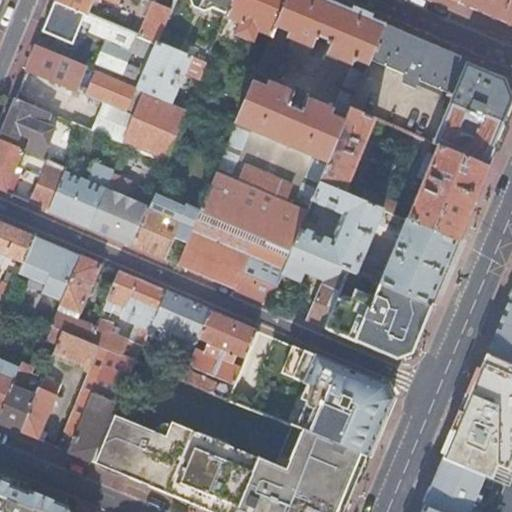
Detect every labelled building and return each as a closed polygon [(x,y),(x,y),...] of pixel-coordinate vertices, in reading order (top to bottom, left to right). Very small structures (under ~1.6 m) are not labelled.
[(57,0),(56,3),(84,14),(89,16),(92,7),(98,9),(101,0),(107,0),(111,2),(117,4),(118,0),(57,0)] [(189,0),(191,1),(198,4),(199,0),(202,0),(210,3),(208,8),(215,11),(228,17),(235,0),(189,0)] [(199,0),(198,4),(191,1),(195,9),(208,14),(215,11),(208,8),(210,3),(202,0),(199,0)] [(232,179),(252,130),(316,156),(295,205),(309,211),(314,201),(321,183),(352,109),(372,61),(386,26),(370,20),(323,0),(289,0),(273,38),(237,126),(233,136),(217,173),(232,179)] [(235,0),(228,17),(227,19),(241,25),(236,35),(254,43),(259,33),(273,38),(289,0),(235,0)] [(511,0),(461,0),(460,3),(511,25),(511,0)] [(84,14),(56,3),(43,33),(71,45),(84,14)] [(172,12),(153,4),(140,37),(159,44),(172,12)] [(159,44),(140,37),(96,19),(80,58),(137,81),(142,68),(129,63),(134,52),(151,58),(139,90),(146,93),(189,111),(191,107),(192,105),(187,103),(190,95),(195,97),(208,65),(191,58),(159,44)] [(421,82),(454,95),(468,61),(399,32),(386,26),(372,61),(384,66),(408,76),(404,84),(417,90),(421,82)] [(196,46),(191,58),(208,65),(213,53),(196,46)] [(85,68),(37,48),(27,73),(75,92),(85,68)] [(468,61),(454,95),(434,143),(440,146),(490,167),(508,124),(511,113),(511,85),(510,79),(468,61)] [(136,89),(96,73),(87,96),(108,104),(96,134),(125,146),(167,164),(189,111),(146,93),(137,116),(127,112),(136,89)] [(192,105),(195,97),(190,95),(187,103),(192,105)] [(39,122),(43,112),(15,101),(6,123),(1,136),(17,143),(19,143),(21,137),(31,141),(26,154),(28,155),(34,157),(47,126),(39,122)] [(352,109),(321,183),(345,193),(376,119),(352,109)] [(0,191),(11,196),(20,176),(28,155),(26,154),(0,143),(0,191)] [(409,220),(459,241),(487,173),(490,167),(440,146),(436,154),(429,151),(419,176),(426,179),(409,220)] [(40,179),(47,163),(34,157),(28,155),(20,176),(25,178),(27,173),(40,179)] [(47,163),(40,179),(30,204),(49,212),(65,174),(66,170),(47,163)] [(81,226),(90,230),(113,175),(114,173),(94,165),(87,183),(65,174),(49,212),(81,226)] [(241,183),(287,202),(293,187),(247,167),(241,183)] [(283,274),(295,247),(302,228),(309,211),(295,205),(287,202),(241,183),(232,179),(217,173),(202,209),(188,244),(179,267),(258,300),(270,305),(283,274)] [(99,233),(133,247),(149,209),(124,199),(131,183),(113,175),(90,230),(99,233)] [(349,270),(356,273),(383,209),(361,200),(345,193),(321,183),(314,201),(343,214),(332,241),(302,228),(295,247),(349,270)] [(361,200),(383,209),(395,214),(399,202),(366,188),(361,200)] [(155,193),(149,209),(133,247),(166,261),(176,239),(181,241),(188,244),(202,209),(189,204),(188,207),(155,193)] [(446,272),(459,241),(409,220),(396,249),(405,253),(403,258),(394,254),(382,284),(432,305),(446,272)] [(0,305),(6,308),(9,299),(14,288),(3,284),(0,289),(0,270),(5,258),(24,265),(35,239),(0,224),(0,305)] [(72,254),(35,239),(24,265),(17,281),(44,292),(43,294),(64,302),(81,258),(72,254)] [(324,328),(349,270),(295,247),(283,274),(303,281),(307,272),(315,276),(325,281),(308,321),(324,328)] [(396,249),(394,254),(403,258),(405,253),(396,249)] [(63,332),(90,344),(97,329),(79,321),(64,315),(67,309),(82,315),(91,292),(102,267),(81,258),(64,302),(58,315),(53,328),(63,332)] [(413,352),(432,305),(382,284),(356,273),(349,270),(324,328),(334,332),(376,350),(398,359),(405,355),(413,352)] [(100,348),(136,363),(147,336),(165,293),(133,280),(120,274),(104,311),(110,313),(114,305),(123,309),(120,318),(141,327),(134,344),(109,334),(112,327),(105,324),(108,319),(102,316),(97,329),(90,344),(100,348)] [(165,293),(147,336),(168,345),(172,335),(186,341),(189,346),(196,349),(211,313),(195,306),(165,293)] [(6,308),(16,312),(18,308),(16,302),(9,299),(6,308)] [(501,319),(486,354),(511,364),(511,299),(509,299),(501,319)] [(79,321),(82,315),(67,309),(64,315),(79,321)] [(234,322),(211,313),(196,349),(189,367),(235,386),(242,369),(235,366),(239,357),(246,360),(257,332),(234,322)] [(37,330),(60,340),(63,332),(53,328),(40,322),(37,330)] [(93,364),(100,348),(90,344),(63,332),(60,340),(54,353),(91,368),(93,364)] [(304,352),(292,347),(281,374),(293,378),(304,352)] [(88,461),(94,464),(114,415),(136,363),(100,348),(93,364),(105,369),(77,437),(70,454),(88,461)] [(307,432),(368,458),(380,430),(385,417),(392,401),(389,393),(386,387),(304,352),(293,378),(313,387),(306,402),(318,407),(307,432)] [(511,364),(486,354),(464,407),(442,460),(493,481),(502,485),(511,488),(511,364)] [(0,424),(9,429),(21,434),(38,392),(33,390),(31,395),(24,392),(29,379),(33,369),(22,364),(20,370),(15,382),(2,414),(0,419),(0,424)] [(2,376),(15,382),(20,370),(7,364),(2,376)] [(71,434),(77,437),(105,369),(93,364),(91,368),(65,431),(71,434)] [(187,371),(183,382),(214,394),(218,384),(187,371)] [(0,412),(2,414),(15,382),(2,376),(0,375),(0,412)] [(38,392),(39,389),(41,384),(29,379),(24,392),(31,395),(33,390),(38,392)] [(21,434),(39,441),(55,404),(58,397),(57,396),(59,391),(43,384),(41,390),(39,389),(38,392),(21,434)] [(229,400),(248,408),(250,405),(234,387),(231,394),(229,400)] [(223,398),(229,400),(231,394),(226,392),(223,398)] [(296,428),(307,432),(318,407),(306,402),(296,428)] [(156,433),(114,415),(94,464),(148,486),(210,511),(345,511),(349,503),(368,458),(307,432),(296,428),(293,426),(276,466),(249,455),(230,447),(228,452),(200,440),(202,435),(174,423),(173,426),(168,438),(156,433)] [(385,417),(380,430),(384,432),(390,418),(385,417)] [(156,433),(168,438),(173,426),(172,425),(171,425),(169,425),(167,425),(165,425),(162,426),(160,427),(159,428),(158,429),(157,431),(156,433)] [(202,435),(200,440),(228,452),(230,447),(231,444),(203,433),(202,435)] [(431,486),(423,505),(441,511),(486,511),(474,507),(483,485),(490,488),(493,481),(442,460),(431,486)] [(0,511),(68,511),(67,507),(27,491),(27,492),(10,486),(0,481),(0,511)] [(511,511),(511,488),(502,485),(495,503),(505,506),(502,511),(511,511)]
